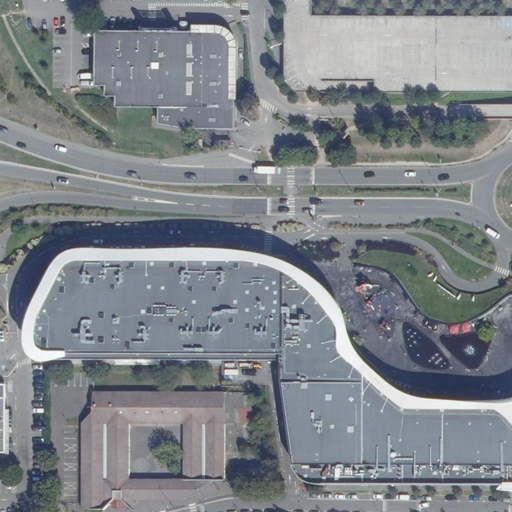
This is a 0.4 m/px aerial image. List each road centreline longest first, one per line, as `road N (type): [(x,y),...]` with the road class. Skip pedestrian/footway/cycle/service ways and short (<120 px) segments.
road 1 (primary): [(491,169),(433,177),(156,175),(0,133)]
road 2 (unclassified): [(256,0),(266,88),(300,111),(511,111)]
road 3 (primary): [(176,203),(438,207),(489,219)]
road 4 (residential): [(208,511),(397,508)]
road 5 (primary): [(0,168),(176,203)]
road 6 (primary): [(0,206),(61,197),(176,203)]
